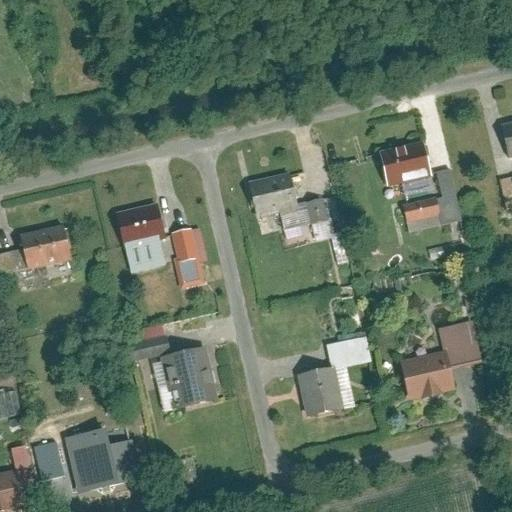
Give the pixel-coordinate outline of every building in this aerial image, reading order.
[(511,121),(499,125),(507,157),(511,155),(511,121)] [(420,140),(379,152),(388,184),(429,172),(420,140)] [(461,219),(447,169),(433,173),(447,223),(461,219)] [(333,196),(294,206),(285,173),(248,183),(262,235),(338,214),(333,196)] [(433,196),(401,205),(408,231),(440,223),(433,196)] [(155,204),(115,216),(124,249),(165,238),(155,204)] [(66,260),(69,259),(61,224),(16,235),(25,270),(43,266),(46,278),(69,272),(66,260)] [(203,249),(197,227),(172,234),(181,271),(196,267),(192,252),(203,249)] [(454,390),(448,369),(480,362),(469,320),(436,328),(442,351),(399,361),(409,401),(454,390)] [(125,345),(129,362),(168,352),(161,324),(131,332),(134,343),(125,345)] [(324,345),(330,367),(294,375),(304,416),(353,405),(344,367),(369,361),(363,336),(324,345)] [(217,401),(204,346),(158,357),(171,412),(217,401)] [(0,420),(19,415),(13,390),(0,393),(0,420)] [(71,438),(82,496),(149,482),(141,442),(122,446),(118,428),(71,438)] [(33,464),(28,443),(8,448),(13,469),(33,464)] [(13,470),(0,473),(0,510),(22,505),(13,470)]
